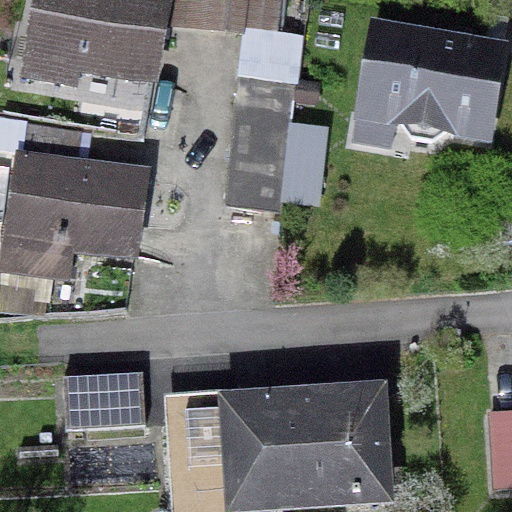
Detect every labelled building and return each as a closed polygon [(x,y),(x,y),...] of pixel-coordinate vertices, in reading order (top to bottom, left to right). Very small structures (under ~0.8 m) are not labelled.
[(164,31),(169,4),(143,0),(49,0),(35,90),(85,98),(88,79),(154,90),(164,31)] [(169,0),(169,4),(164,31),(278,49),(285,9),(259,5),(259,0),(169,0)] [(511,108),(511,60),(385,36),(361,156),(396,163),(401,139),(502,159),(511,108)] [(288,83),(240,80),(229,209),(278,213),(277,202),(286,129),(288,83)] [(322,133),(286,129),(277,202),(314,206),(322,133)] [(72,264),(141,270),(149,180),(16,168),(6,283),(69,289),(72,264)] [(511,213),(492,219),(499,245),(511,241),(511,213)] [(146,435),(144,384),(65,387),(68,439),(146,435)] [(214,511),(386,497),(377,395),(167,413),(175,511),(214,511)] [(511,433),(497,435),(501,504),(511,503),(511,433)]
